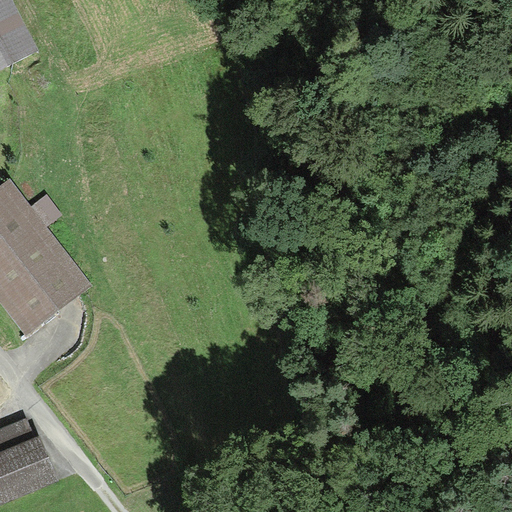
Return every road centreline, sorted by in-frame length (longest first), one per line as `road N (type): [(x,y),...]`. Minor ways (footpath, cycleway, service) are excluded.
road 1 (track): [(234,0),(298,193),(381,330),(455,511)]
road 2 (track): [(0,365),(118,511)]
